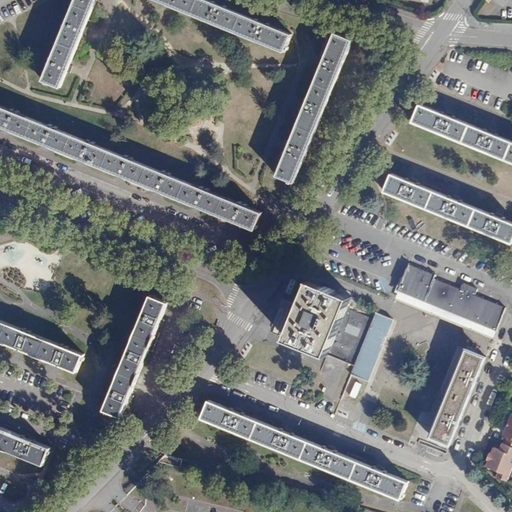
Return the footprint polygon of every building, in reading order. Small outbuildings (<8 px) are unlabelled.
[(95,0),(75,0),(43,80),(61,87),(95,0)] [(291,34),(207,0),(158,0),(284,51),(291,34)] [(352,40),(335,33),(277,175),(294,182),(352,40)] [(445,114),(420,104),(413,121),(511,161),(511,141),(491,133),(445,114)] [(264,213),(0,105),(0,124),(10,129),(51,145),(83,159),(121,174),(160,190),(198,205),(234,220),(257,230),(264,213)] [(511,222),(392,173),(385,190),(511,242),(511,222)] [(409,265),(398,291),(412,297),(440,309),(465,319),(489,329),(500,334),(508,311),(478,297),(480,291),(465,286),(463,291),(451,287),(454,280),(443,276),(442,279),(409,265)] [(329,357),(330,354),(348,309),(352,298),(313,281),(302,307),(297,305),(298,303),(288,299),(286,305),(283,310),(294,315),(294,312),(299,313),(288,339),(329,357)] [(171,303),(152,295),(105,410),(123,417),(131,398),(147,359),(163,321),(171,303)] [(375,321),(348,309),(330,354),(356,365),(375,321)] [(378,314),(375,321),(356,365),(341,400),(359,408),(368,387),(391,332),(395,321),(390,319),(378,314)] [(83,354),(0,319),(0,340),(76,372),(83,354)] [(437,417),(464,348),(458,346),(430,415),(437,417)] [(488,358),(468,351),(432,437),(452,446),(462,421),(481,374),(488,358)] [(235,411),(211,401),(203,418),(404,501),(411,484),(379,471),(328,450),(284,432),(235,411)] [(52,448),(0,426),(0,447),(45,465),(52,448)] [(511,467),(511,447),(505,444),(502,451),(496,449),(493,454),(491,454),(488,460),(490,461),(487,467),(501,473),(498,479),(505,482),(511,467)] [(164,455),(159,461),(181,467),(183,459),(164,455)]
